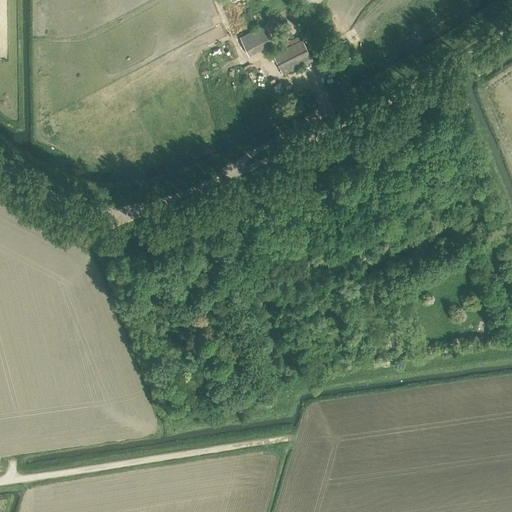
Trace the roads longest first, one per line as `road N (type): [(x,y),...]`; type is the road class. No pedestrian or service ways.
road 1 (unclassified): [(0,166),(73,204),(144,207),(347,123),(511,28)]
road 2 (unclassified): [(0,482),(287,439)]
road 3 (track): [(296,146),(386,124),(414,165),(457,189)]
